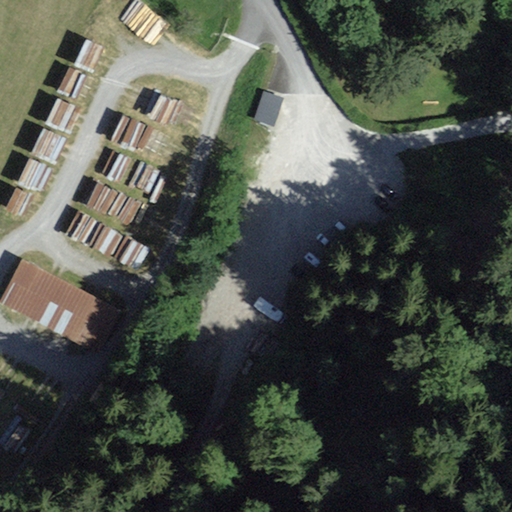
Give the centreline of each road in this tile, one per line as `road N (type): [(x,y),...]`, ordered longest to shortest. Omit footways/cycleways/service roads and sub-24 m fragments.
road 1 (track): [(162,511),(257,334),(292,235),(314,108)]
road 2 (track): [(0,250),(36,234),(120,71),(136,64),(223,71)]
road 3 (track): [(223,71),(168,263),(150,296)]
road 4 (track): [(93,372),(0,510)]
road 5 (track): [(150,296),(36,234)]
road 6 (residential): [(260,0),(314,108)]
